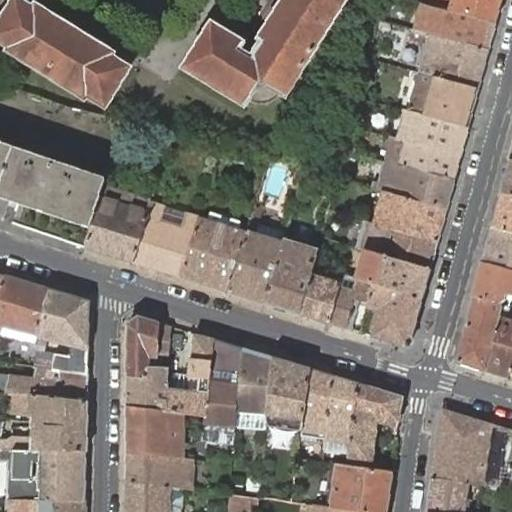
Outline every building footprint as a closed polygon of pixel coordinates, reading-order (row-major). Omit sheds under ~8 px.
[(9,51),(87,99),(89,96),(106,108),(131,68),(113,57),(115,54),(37,5),(35,8),(21,0),(14,0),(0,23),(0,41),(10,48),(9,51)] [(283,0),(260,38),(263,40),(252,58),(240,50),(244,42),(212,22),(185,68),(246,106),(250,99),(259,86),(260,87),(261,87),(262,87),(263,87),(264,87),(265,87),(266,86),(267,86),(267,85),(268,85),(268,84),(282,92),(287,96),(346,0),(283,0)] [(431,0),(430,6),(496,24),(502,0),(431,0)] [(413,25),(412,30),(489,50),(496,24),(430,6),(424,5),(419,26),(413,25)] [(489,50),(412,30),(409,40),(426,44),(418,73),(478,89),(489,50)] [(478,89),(418,73),(407,112),(468,128),(478,89)] [(259,86),(250,99),(251,100),(257,103),(266,103),(269,102),(277,97),(282,92),(268,84),(268,85),(267,85),(267,86),(266,86),(265,87),(264,87),(263,87),(262,87),(261,87),(260,87),(259,86)] [(407,112),(405,111),(399,133),(394,131),(392,138),(460,156),(468,128),(407,112)] [(392,138),(389,138),(387,145),(392,147),(387,163),(454,181),(460,156),(392,138)] [(103,187),(106,179),(0,142),(0,198),(90,229),(103,187)] [(511,160),(502,193),(511,195),(511,160)] [(387,163),(385,163),(380,184),(374,182),(372,188),(384,192),(446,210),(454,181),(387,163)] [(152,204),(152,202),(103,187),(90,229),(84,247),(133,262),(152,204)] [(437,244),(446,210),(384,192),(375,225),(437,244)] [(511,195),(502,193),(493,227),(511,232),(511,195)] [(181,277),(200,218),(152,204),(133,262),(181,277)] [(255,208),(247,233),(229,292),(265,303),(283,244),(284,241),(287,231),(260,222),(263,210),(255,208)] [(229,292),(247,233),(200,218),(181,277),(229,292)] [(375,225),(361,220),(359,226),(365,228),(358,248),(367,251),(430,269),(437,244),(375,225)] [(511,232),(493,227),(483,262),(511,269),(511,232)] [(317,251),(284,241),(283,244),(265,303),(300,314),(313,265),(317,251)] [(422,299),(430,269),(367,251),(358,279),(358,280),(373,284),(422,299)] [(511,269),(483,262),(475,296),(501,303),(506,299),(507,295),(511,295),(511,269)] [(313,265),(300,314),(329,323),(343,274),(313,265)] [(343,274),(329,323),(347,328),(353,307),(358,309),(360,301),(367,303),(373,284),(358,280),(358,279),(343,274)] [(50,289),(6,276),(0,302),(0,332),(38,344),(40,336),(50,289)] [(409,346),(422,299),(373,284),(367,303),(367,306),(379,309),(371,336),(407,347),(409,346)] [(89,301),(50,289),(40,336),(38,344),(37,351),(45,352),(49,337),(72,344),(88,347),(89,301)] [(457,362),(484,370),(501,317),(503,308),(507,309),(511,299),(511,295),(507,295),(506,299),(501,303),(475,296),(457,362)] [(128,324),(127,377),(148,378),(149,364),(154,364),(155,355),(170,356),(171,327),(139,316),(128,324)] [(501,317),(484,370),(511,378),(511,374),(511,328),(505,326),(507,319),(501,317)] [(190,375),(211,377),(211,372),(214,340),(194,333),(190,375)] [(35,366),(39,367),(88,374),(88,347),(72,344),(70,356),(45,352),(37,351),(35,366)] [(244,348),(229,344),(227,373),(241,374),(244,348)] [(238,399),(236,424),(267,427),(273,358),(244,348),(241,374),(238,399)] [(127,377),(127,407),(167,411),(169,373),(169,368),(170,356),(155,355),(154,364),(149,364),(148,378),(127,377)] [(273,358),(267,427),(294,430),(292,449),(299,450),(300,440),(301,435),(310,369),(273,358)] [(15,392),(88,401),(88,374),(39,367),(36,380),(0,375),(0,388),(9,389),(9,392),(15,392)] [(334,376),(310,369),(301,435),(300,440),(325,444),(325,438),(334,376)] [(209,391),(206,416),(205,423),(203,441),(220,444),(234,445),(236,424),(238,399),(213,397),(216,373),(211,372),(211,377),(209,391)] [(169,373),(167,411),(181,413),(206,416),(209,391),(190,389),(190,375),(169,373)] [(358,384),(334,376),(325,438),(325,444),(324,447),(342,450),(341,455),(349,457),(358,384)] [(402,397),(358,384),(349,457),(348,465),(355,466),(356,457),(369,459),(375,413),(399,421),(402,397)] [(15,392),(13,415),(36,417),(36,441),(11,440),(11,443),(0,442),(0,450),(87,451),(88,401),(15,392)] [(127,407),(126,453),(184,459),(185,449),(181,448),(181,420),(181,413),(167,411),(127,407)] [(441,411),(432,478),(470,483),(483,485),(490,425),(443,410),(441,411)] [(206,416),(181,413),(181,420),(205,423),(206,416)] [(7,489),(7,501),(87,501),(87,451),(0,450),(0,461),(6,461),(7,489)] [(184,459),(126,453),(126,482),(168,487),(180,488),(181,488),(191,489),(192,459),(184,459)] [(348,465),(333,463),(327,507),(360,511),(387,511),(393,471),(355,466),(348,465)] [(466,511),(470,483),(432,478),(427,511),(466,511)] [(260,480),(248,479),(247,491),(259,493),(260,480)] [(168,487),(126,482),(126,511),(179,511),(180,488),(168,487)] [(248,511),(258,511),(260,499),(234,495),(232,510),(248,511)] [(86,511),(87,501),(7,501),(7,511),(86,511)]
